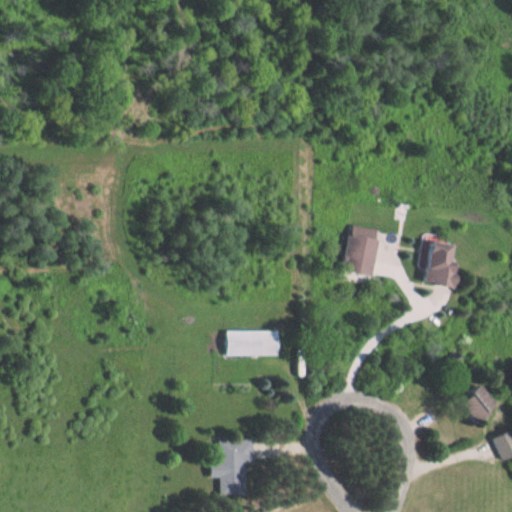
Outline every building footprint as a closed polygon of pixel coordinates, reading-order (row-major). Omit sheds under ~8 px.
[(363,277),(370,230),(341,225),(334,273),(363,277)] [(440,243),(414,243),(414,286),(447,286),(447,264),(440,264),(440,243)] [(216,331),(216,356),(274,356),(274,331),(216,331)] [(461,420),(483,407),(470,384),(448,398),(461,420)] [(494,460),(510,452),(501,431),(484,439),(494,460)] [(246,440),(212,441),(213,495),(247,494),(246,440)]
